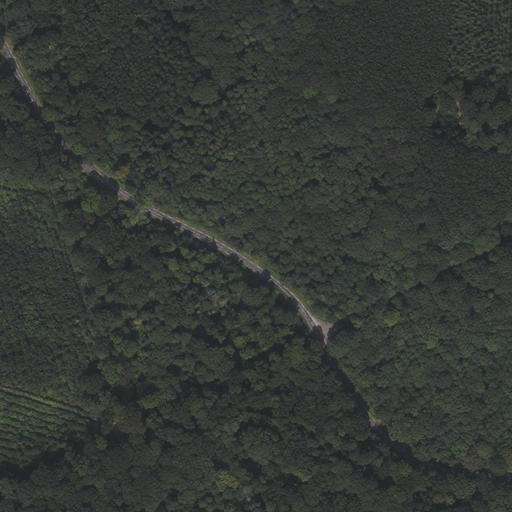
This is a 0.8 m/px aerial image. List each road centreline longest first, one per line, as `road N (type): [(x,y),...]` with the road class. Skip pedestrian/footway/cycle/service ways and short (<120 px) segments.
road 1 (tertiary): [(511,475),(446,471),(386,436),(339,378),(316,328),(275,283),(139,205),(56,138),(0,37)]
road 2 (track): [(511,274),(367,181),(343,155),(291,0)]
road 3 (track): [(318,332),(511,240)]
road 4 (track): [(117,426),(0,482)]
road 5 (track): [(0,385),(117,426)]
